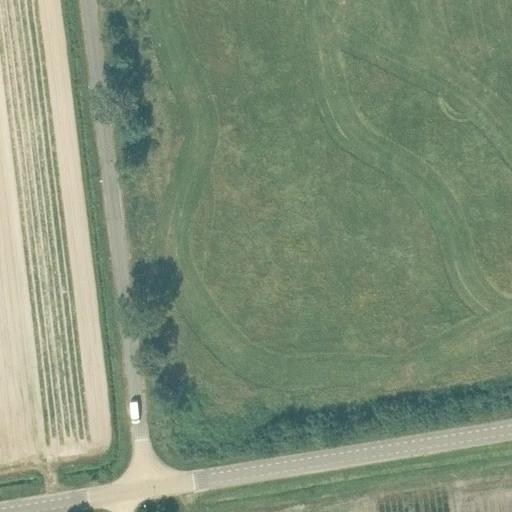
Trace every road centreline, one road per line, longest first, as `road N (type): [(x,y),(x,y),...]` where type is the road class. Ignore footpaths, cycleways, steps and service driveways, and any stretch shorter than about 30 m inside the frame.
road 1 (unclassified): [(146,489),(87,0)]
road 2 (tertiary): [(146,489),(511,429)]
road 3 (tertiary): [(11,511),(146,489)]
